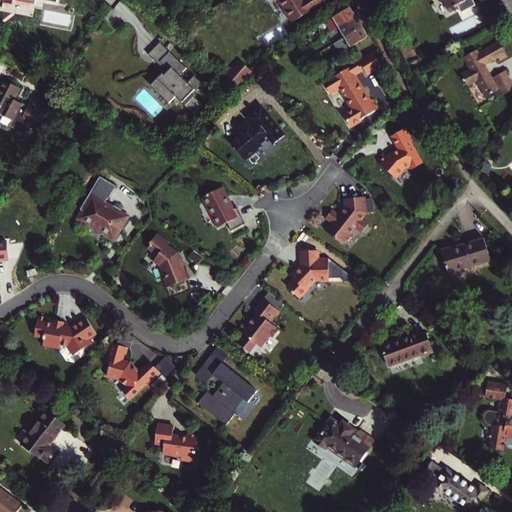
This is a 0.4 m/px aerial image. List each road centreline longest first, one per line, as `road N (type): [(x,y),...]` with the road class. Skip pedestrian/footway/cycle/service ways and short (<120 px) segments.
road 1 (residential): [(0,312),(49,282),(70,280),(154,338),(188,345),(215,328),(338,166)]
road 2 (residential): [(470,180),(333,356)]
